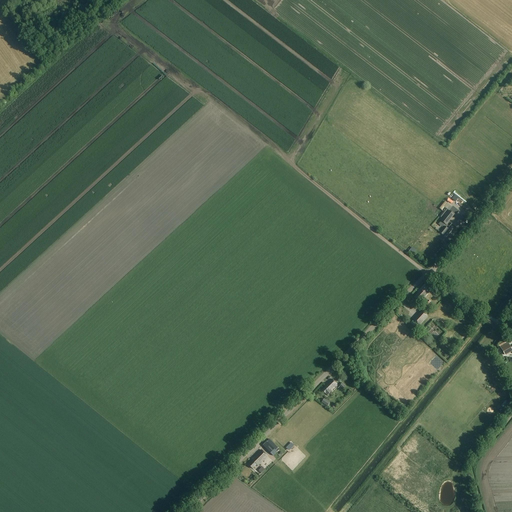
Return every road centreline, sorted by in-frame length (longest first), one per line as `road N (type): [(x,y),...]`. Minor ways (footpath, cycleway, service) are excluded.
road 1 (unclassified): [(186,511),(430,273)]
road 2 (track): [(270,146),(428,274)]
road 3 (unclassified): [(430,273),(511,175)]
